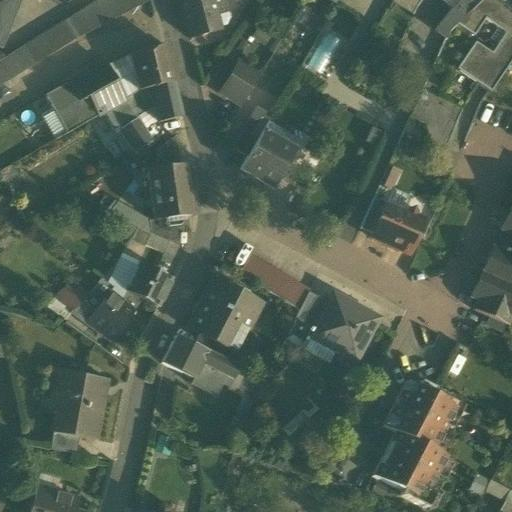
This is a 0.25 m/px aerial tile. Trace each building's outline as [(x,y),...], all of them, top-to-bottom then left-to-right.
[(0,0),(0,49),(2,50),(21,0),(0,0)] [(150,0),(98,0),(22,48),(32,66),(75,39),(150,1),(150,0)] [(181,0),(178,1),(188,39),(218,31),(214,14),(210,0),(181,0)] [(210,0),(214,14),(243,7),(241,0),(210,0)] [(392,0),(391,2),(409,15),(421,0),(392,0)] [(432,32),(443,40),(446,33),(470,9),(462,0),(457,0),(449,10),(432,32)] [(438,0),(438,1),(449,10),(457,0),(438,0)] [(511,16),(494,0),(480,0),(455,26),(472,38),(483,21),(503,34),(490,55),(473,44),(454,71),(489,94),(504,72),(511,60),(511,16)] [(462,0),(470,9),(479,0),(462,0)] [(511,0),(494,0),(511,16),(511,0)] [(323,33),(306,64),(322,73),(339,41),(323,33)] [(127,55),(130,64),(136,92),(149,89),(170,84),(162,47),(127,55)] [(22,48),(0,61),(0,86),(32,67),(32,66),(22,48)] [(102,113),(123,100),(109,74),(102,63),(43,97),(53,113),(66,134),(102,113)] [(123,100),(136,92),(130,64),(109,74),(123,100)] [(220,95),(240,107),(259,76),(239,64),(220,95)] [(170,84),(149,89),(153,105),(157,124),(179,119),(170,84)] [(113,131),(117,129),(135,117),(153,105),(149,89),(136,92),(123,100),(102,113),(113,131)] [(157,124),(153,105),(135,117),(137,120),(145,134),(159,128),(157,124)] [(232,150),(246,158),(260,133),(266,123),(270,117),(256,109),(232,150)] [(53,142),(66,134),(53,113),(40,120),(53,142)] [(117,129),(119,132),(137,120),(135,117),(117,129)] [(145,134),(137,120),(119,132),(134,155),(151,143),(145,134)] [(298,141),(266,123),(260,133),(277,143),(274,148),(289,157),(298,141)] [(145,134),(151,143),(162,136),(159,128),(145,134)] [(239,170),(270,189),(289,157),(274,148),(277,143),(260,133),(246,158),(239,170)] [(154,151),(157,169),(178,166),(174,138),(157,149),(154,151)] [(152,221),(153,223),(173,220),(188,218),(181,166),(178,166),(157,169),(145,171),(152,221)] [(390,192),(391,190),(399,173),(386,167),(378,187),(390,192)] [(384,205),(404,214),(411,199),(391,190),(390,192),(384,205)] [(358,230),(370,236),(384,205),(372,200),(358,230)] [(138,229),(149,236),(149,235),(147,222),(112,202),(106,212),(138,229)] [(369,238),(407,255),(414,240),(423,237),(420,228),(422,222),(416,219),(413,210),(404,214),(384,205),(370,236),(369,238)] [(511,234),(511,207),(500,230),(508,233),(511,234)] [(149,235),(178,248),(173,220),(153,223),(152,221),(147,222),(149,235)] [(144,247),(149,236),(138,229),(130,241),(144,247)] [(511,234),(508,233),(503,244),(511,248),(511,234)] [(144,247),(162,255),(167,244),(149,236),(144,247)] [(511,261),(511,248),(503,244),(498,255),(511,261)] [(491,252),(480,275),(511,288),(511,261),(498,255),(491,252)] [(124,293),(138,264),(119,255),(105,285),(111,290),(110,292),(121,301),(124,293)] [(236,276),(297,312),(307,294),(308,291),(249,255),(236,276)] [(139,301),(157,309),(171,280),(138,264),(124,293),(139,301)] [(511,315),(511,312),(511,288),(480,275),(470,298),(478,301),(511,315)] [(230,351),(233,353),(246,329),(236,324),(249,298),(213,280),(188,330),(197,334),(230,351)] [(95,290),(106,298),(110,292),(111,290),(105,285),(101,282),(96,290),(95,290)] [(55,303),(71,313),(84,301),(88,297),(76,285),(55,303)] [(88,297),(84,301),(96,311),(106,298),(95,290),(88,297)] [(86,324),(110,341),(125,322),(132,311),(121,301),(110,292),(106,298),(96,311),(84,301),(71,313),(86,324)] [(121,301),(132,311),(139,301),(124,293),(121,301)] [(325,304),(307,294),(297,312),(294,319),(311,329),(325,304)] [(333,354),(354,366),(379,319),(361,309),(359,312),(329,296),(325,304),(311,329),(308,334),(333,347),(330,352),(333,354)] [(236,324),(246,329),(259,303),(249,298),(236,324)] [(65,323),(71,313),(55,303),(51,300),(44,310),(65,323)] [(473,312),(505,327),(511,315),(478,301),(473,312)] [(311,329),(294,319),(287,335),(303,344),(308,334),(311,329)] [(205,353),(224,363),(230,351),(197,334),(191,346),(205,353)] [(333,347),(308,334),(303,344),(299,351),(326,366),(333,354),(330,352),(333,347)] [(192,380),(200,364),(205,353),(191,346),(174,338),(161,365),(192,380)] [(224,363),(205,353),(200,364),(225,377),(231,380),(236,369),(224,363)] [(225,377),(200,364),(192,380),(189,387),(214,399),(225,377)] [(264,383),(236,369),(231,380),(225,392),(253,406),(257,399),(264,383)] [(77,439),(94,442),(101,404),(96,403),(91,402),(93,394),(98,395),(100,381),(66,375),(62,394),(53,392),(49,414),(55,415),(52,434),(77,439)] [(257,399),(267,404),(275,388),(264,383),(257,399)] [(381,428),(393,435),(393,434),(431,453),(453,411),(440,404),(441,402),(429,396),(432,391),(417,383),(415,389),(404,383),(381,428)] [(307,396),(270,429),(278,438),(282,434),(295,449),(307,439),(314,447),(323,438),(316,430),(328,420),(307,396)] [(246,413),(236,408),(224,431),(235,436),(246,413)] [(49,451),(75,456),(77,439),(52,434),(49,451)] [(444,459),(431,453),(393,434),(393,435),(371,478),(400,493),(398,497),(424,510),(431,496),(426,493),(444,459)] [(38,475),(34,489),(53,495),(57,481),(38,475)] [(483,494),(487,480),(476,476),(471,490),(483,494)] [(503,505),(504,503),(511,507),(511,494),(490,482),(483,494),(503,505)] [(72,511),(76,502),(53,495),(34,489),(26,511),(72,511)] [(511,511),(511,507),(504,503),(503,505),(498,511),(511,511)]
